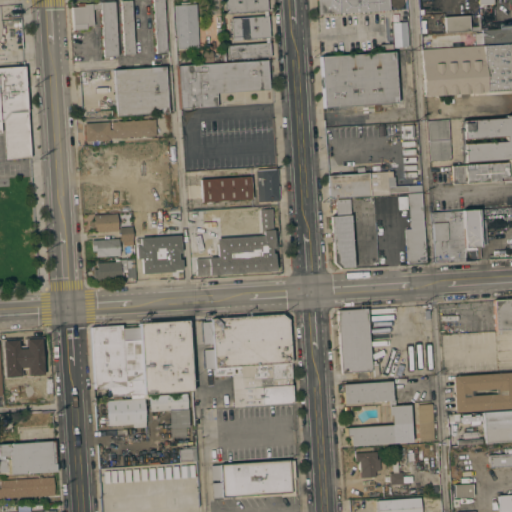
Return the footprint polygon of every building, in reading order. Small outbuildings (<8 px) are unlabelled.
[(131,0),(134,54),(124,55),(123,52),(122,52),(121,50),(123,50),(120,1),(131,0)] [(163,0),(166,52),(156,53),(155,51),(154,51),(154,48),(156,48),(154,30),(153,30),(153,28),(154,28),(153,3),(151,3),(151,1),(152,1),(152,0),(163,0)] [(266,0),(267,11),(266,11),(267,16),(268,16),(269,37),(268,37),(268,42),(269,42),(270,57),(228,59),(227,45),(265,43),(264,38),(240,39),(240,40),(231,41),(231,37),(232,37),(230,18),(263,16),(263,11),(225,13),(223,0),(266,0)] [(388,0),(389,10),(369,11),(369,13),(340,15),(340,13),(333,14),(333,15),(321,16),(321,14),(317,15),(316,0),(388,0)] [(402,7),(401,0),(387,0),(388,8),(402,7)] [(117,55),(111,56),(111,57),(103,57),(103,49),(101,49),(101,47),(102,47),(102,38),(100,38),(100,35),(102,35),(101,27),(99,27),(99,24),(101,24),(101,16),(99,16),(99,14),(101,14),(100,9),(92,9),(93,25),(86,26),(86,29),(73,30),(71,7),(77,7),(77,3),(84,3),(84,4),(97,3),(97,2),(100,1),(100,2),(114,1),(117,55)] [(198,47),(177,48),(174,5),(180,5),(180,2),(189,2),(189,4),(195,4),(198,47)] [(468,15),(469,31),(444,32),(443,17),(468,15)] [(392,47),(406,47),(405,22),(391,23),(392,47)] [(481,31),(481,30),(510,28),(510,29),(510,32),(511,32),(511,45),(482,47),(481,31)] [(511,45),(511,90),(424,96),(421,51),(482,47),(511,45)] [(324,108),(321,57),(393,53),(397,103),(324,108)] [(267,61),(268,89),(216,93),(216,106),(181,108),(178,67),(267,61)] [(4,137),(3,121),(0,122),(0,67),(5,67),(24,66),(25,79),(25,86),(28,135),(30,158),(5,159),(4,137)] [(167,113),(116,116),(115,103),(113,103),(113,100),(115,100),(114,85),(112,85),(112,82),(113,82),(113,71),(164,68),(167,113)] [(508,159),(464,162),(463,144),(505,141),(505,136),(463,139),(462,120),(505,118),(505,117),(511,116),(511,162),(508,163),(508,159)] [(116,121),(119,120),(119,121),(130,120),(133,120),(146,120),(146,119),(149,119),(154,119),(155,125),(155,128),(155,135),(105,138),(105,140),(85,141),(84,123),(108,122),(108,129),(111,129),(110,121),(116,121)] [(450,159),(429,161),(427,122),(448,120),(450,159)] [(511,162),(511,183),(504,184),(503,181),(452,184),(452,179),(450,179),(449,171),(452,170),(451,167),(508,163),(511,162)] [(255,171),(277,170),(279,200),(257,202),(255,171)] [(387,171),(388,187),(420,184),(421,190),(388,193),(388,194),(330,198),(328,175),(387,171)] [(250,176),(251,199),(201,202),(200,179),(250,176)] [(425,262),(407,263),(407,261),(406,261),(406,257),(404,257),(404,253),(405,253),(405,251),(404,251),(403,245),(405,245),(404,242),(403,242),(403,237),(404,237),(404,234),(403,234),(403,231),(404,231),(404,229),(410,228),(407,194),(420,193),(425,262)] [(347,204),(352,267),(338,268),(332,263),(329,216),(334,216),(333,200),(348,199),(349,204),(347,204)] [(461,211),(482,210),(482,225),(481,225),(482,244),(480,245),(480,247),(478,247),(479,258),(470,259),(470,249),(463,249),(461,211)] [(462,249),(463,261),(447,262),(447,261),(434,261),(431,223),(430,213),(461,211),(463,249),(462,249)] [(90,232),(89,215),(116,213),(117,230),(90,232)] [(279,234),(281,234),(283,252),(280,252),(281,271),(200,276),(197,234),(251,230),(250,225),(236,226),(236,218),(278,215),(279,234)] [(119,227),(131,226),(132,235),(119,235),(119,227)] [(132,235),(132,244),(122,245),(122,241),(119,239),(119,235),(132,235)] [(118,238),(119,255),(95,257),(95,251),(91,251),(90,240),(118,238)] [(118,261),(118,260),(134,259),(135,277),(127,278),(126,270),(122,270),(123,277),(120,277),(120,279),(93,280),(92,269),(96,269),(96,262),(118,261)] [(511,299),(511,329),(494,330),(493,301),(511,299)] [(337,312),(366,310),(370,371),(341,373),(337,312)] [(232,390),(231,375),(214,376),(213,368),(204,368),(203,350),(213,349),(212,343),(202,344),(201,322),(211,321),(210,320),(281,315),(287,320),(291,386),(292,403),(233,407),(232,390)] [(144,396),(139,325),(185,321),(190,391),(186,391),(186,393),(144,396)] [(138,325),(139,325),(144,396),(112,398),(112,396),(108,396),(107,387),(95,388),(91,328),(121,326),(121,328),(138,327),(138,325)] [(452,376),(511,372),(511,408),(454,412),(452,376)] [(343,403),(342,391),(337,392),(336,384),(390,381),(391,400),(388,400),(343,403)] [(187,409),(169,410),(150,411),(149,398),(143,398),(145,426),(132,427),(132,424),(107,425),(106,401),(112,400),(112,398),(144,396),(186,393),(187,409)] [(417,405),(431,404),(433,440),(419,441),(417,405)] [(409,405),(411,442),(350,446),(349,436),(345,436),(345,427),(391,425),(391,415),(388,415),(387,406),(388,406),(394,406),(409,405)] [(185,437),(170,438),(169,410),(187,409),(188,427),(185,427),(185,437)] [(511,411),(511,440),(484,443),(482,414),(511,411)] [(0,445),(8,445),(8,447),(10,446),(10,445),(53,442),(55,470),(27,473),(27,471),(24,471),(25,473),(7,474),(7,472),(0,472),(0,445)] [(195,445),(196,461),(176,462),(175,447),(195,445)] [(379,459),(380,470),(374,471),(374,476),(360,477),(359,469),(358,470),(357,468),(356,463),(358,462),(359,463),(359,461),(354,461),(354,453),(375,451),(376,459),(379,459)] [(511,453),(511,465),(488,467),(487,455),(511,453)] [(293,460),(295,495),(280,496),(280,495),(252,497),(252,495),(240,496),(240,498),(234,498),(234,496),(212,498),(211,483),(220,482),(220,479),(210,480),(210,465),(293,460)] [(389,485),(389,473),(401,472),(402,484),(389,485)] [(54,495),(0,498),(0,479),(15,479),(15,478),(21,478),(21,479),(53,477),(54,495)] [(472,484),(472,497),(453,497),(452,484),(472,484)] [(496,511),(496,497),(511,496),(511,511),(496,511)] [(419,497),(420,511),(376,511),(376,500),(419,497)]
